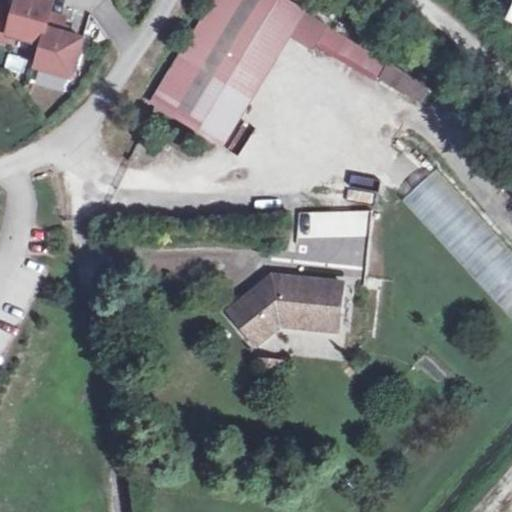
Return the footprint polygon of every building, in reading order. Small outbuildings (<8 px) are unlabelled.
[(0,37),(7,40),(8,34),(39,43),(31,65),(69,78),(83,40),(60,34),(63,18),(48,14),(53,2),(43,0),(17,0),(14,11),(0,6),(0,37)] [(204,0),(176,50),(243,90),(292,1),(289,0),(204,0)] [(490,0),(486,10),(500,16),(506,0),(490,0)] [(357,68),(365,56),(305,18),(297,31),(357,68)] [(216,134),(243,90),(176,50),(149,94),(216,134)] [(370,76),(377,63),(365,56),(357,68),(370,76)] [(396,75),(377,63),(370,76),(388,88),(396,75)] [(362,125),(355,136),(381,153),(389,141),(362,125)] [(402,202),(511,321),(511,252),(436,171),(402,202)] [(297,238),(370,237),(370,209),(296,210),(297,238)] [(340,270),(268,265),(267,285),(247,284),(227,301),(256,334),(277,316),(336,319),(340,270)] [(267,285),(268,265),(247,284),(267,285)]
